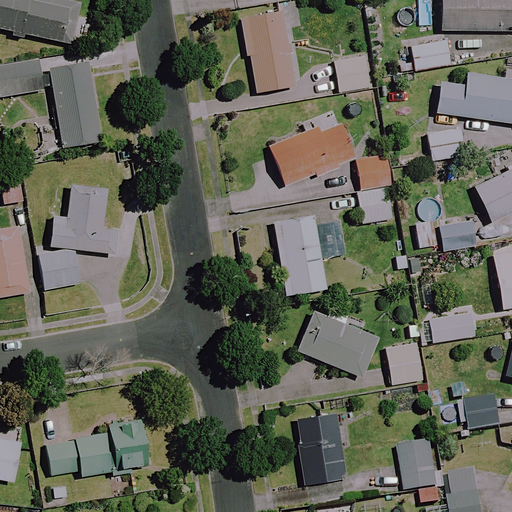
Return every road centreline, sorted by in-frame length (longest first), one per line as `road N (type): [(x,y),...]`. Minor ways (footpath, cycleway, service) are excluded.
road 1 (residential): [(150,0),(202,326)]
road 2 (residential): [(202,326),(0,356)]
road 3 (residential): [(202,326),(233,511)]
